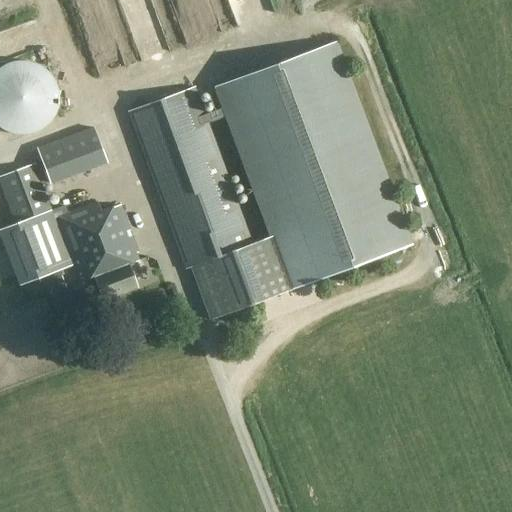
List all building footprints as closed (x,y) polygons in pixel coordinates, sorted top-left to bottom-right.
[(333,46),(219,88),(273,237),(293,290),(407,248),(333,46)] [(0,70),(0,121),(5,125),(21,126),(36,118),(44,103),(43,86),(32,73),(17,67),(0,71),(0,70)] [(190,267),(210,320),(293,290),(273,237),(251,245),(193,88),(128,112),(185,269),(190,267)] [(36,150),(48,185),(106,163),(93,129),(36,150)] [(51,221),(57,219),(56,218),(66,214),(63,208),(51,213),(32,165),(0,177),(0,185),(16,227),(0,233),(0,243),(21,295),(73,274),(51,221)] [(56,218),(57,219),(81,281),(77,283),(83,300),(99,294),(101,301),(136,288),(127,265),(139,261),(119,206),(98,212),(96,203),(66,214),(56,218)]
